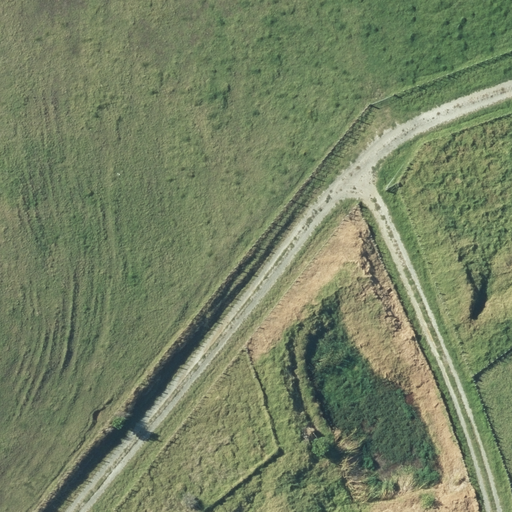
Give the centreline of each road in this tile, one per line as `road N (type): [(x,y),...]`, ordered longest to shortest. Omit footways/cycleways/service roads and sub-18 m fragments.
road 1 (track): [(71,511),(337,187),(405,129),(511,90)]
road 2 (track): [(357,169),(454,385),(493,511)]
